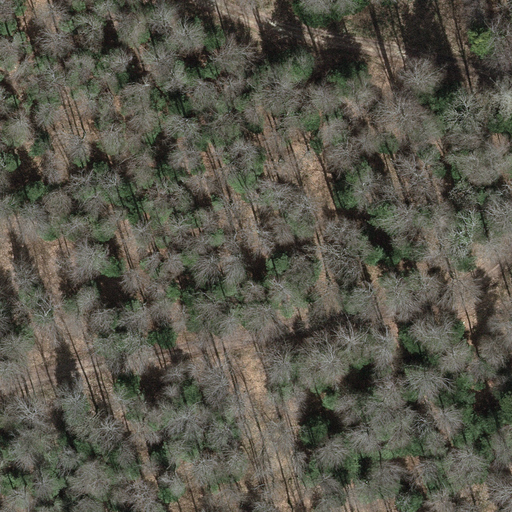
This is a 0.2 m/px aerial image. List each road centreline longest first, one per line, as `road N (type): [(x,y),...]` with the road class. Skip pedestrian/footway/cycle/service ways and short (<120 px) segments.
road 1 (track): [(511,256),(444,300),(395,315),(280,327),(0,383)]
road 2 (track): [(208,0),(254,20),(511,85)]
